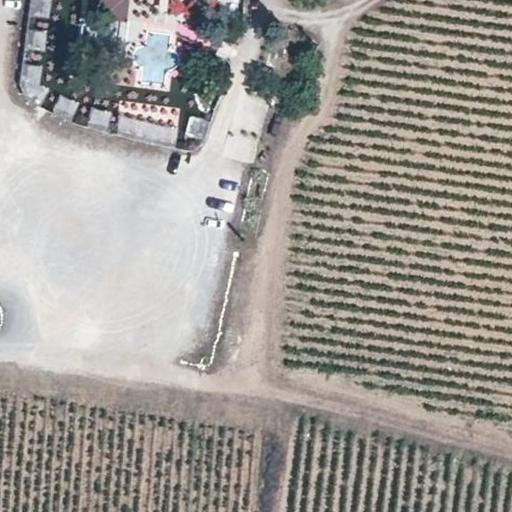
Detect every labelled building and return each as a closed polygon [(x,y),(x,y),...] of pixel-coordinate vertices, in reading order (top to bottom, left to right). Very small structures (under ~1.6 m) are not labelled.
[(97,0),(95,15),(125,19),(127,0),(97,0)] [(156,0),(152,14),(162,17),(168,0),(156,0)] [(119,100),(116,135),(176,140),(179,105),(119,100)] [(87,124),(106,127),(109,110),(90,106),(87,124)] [(189,114),(186,136),(205,138),(208,117),(189,114)]
